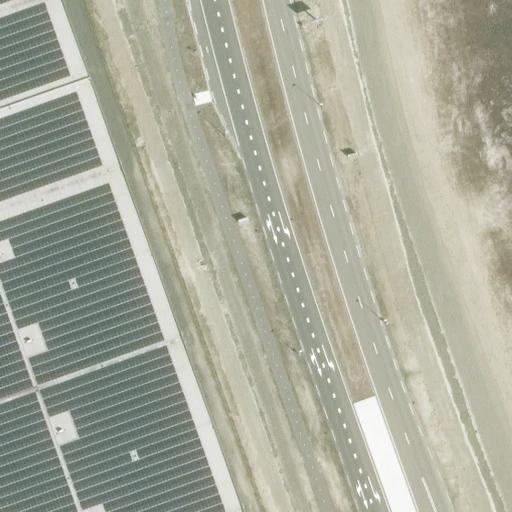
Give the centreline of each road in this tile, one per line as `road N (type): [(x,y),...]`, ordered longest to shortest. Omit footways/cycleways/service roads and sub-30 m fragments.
road 1 (tertiary): [(213,0),(375,511)]
road 2 (tertiary): [(434,511),(319,168),(276,0)]
